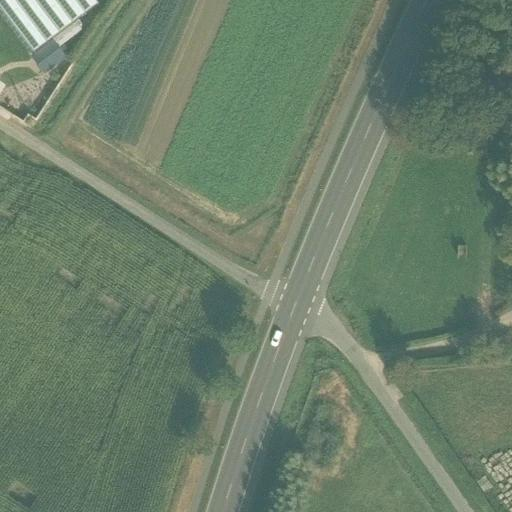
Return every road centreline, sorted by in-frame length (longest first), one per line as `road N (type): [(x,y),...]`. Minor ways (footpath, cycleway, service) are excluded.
road 1 (residential): [(0,118),(284,305)]
road 2 (primary): [(284,305),(424,0)]
road 3 (track): [(284,305),(337,333),(465,511)]
road 4 (primary): [(220,511),(284,305)]
road 5 (track): [(511,320),(359,364)]
